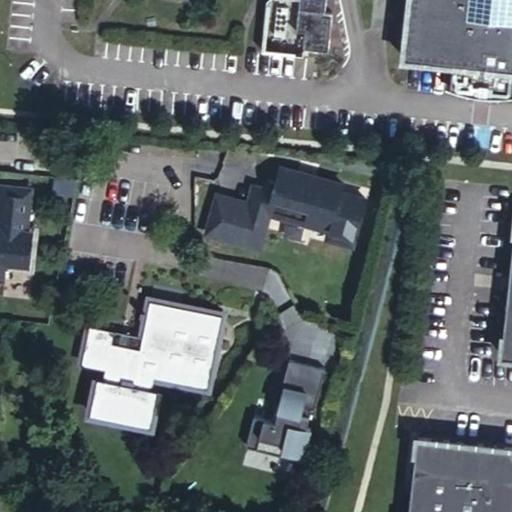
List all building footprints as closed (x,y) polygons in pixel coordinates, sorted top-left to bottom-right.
[(267,0),(264,45),(327,49),(329,12),(323,11),(324,0),(267,0)] [(511,0),(407,0),(401,56),(451,61),(449,84),(461,89),(468,91),(484,93),(491,93),(499,93),(511,91),(511,0)] [(249,201),(248,207),(216,198),(211,218),(210,231),(260,246),(271,208),(330,226),(328,234),(354,241),(366,199),(341,192),(344,184),(281,166),(274,190),(257,185),(252,202),(249,201)] [(0,277),(4,278),(5,263),(28,265),(31,231),(26,231),(30,188),(0,185),(0,277)] [(511,255),(500,358),(511,359),(511,255)] [(154,379),(206,388),(218,315),(144,303),(136,349),(108,345),(111,332),(86,328),(79,367),(104,371),(102,382),(98,382),(93,418),(152,429),(158,393),(151,391),(154,379)] [(325,366),(289,357),(278,399),(280,400),(275,419),(254,413),(246,443),(282,452),(283,447),(304,452),(310,426),(306,424),(311,405),(315,407),(325,366)] [(511,511),(511,442),(420,436),(414,511),(511,511)]
